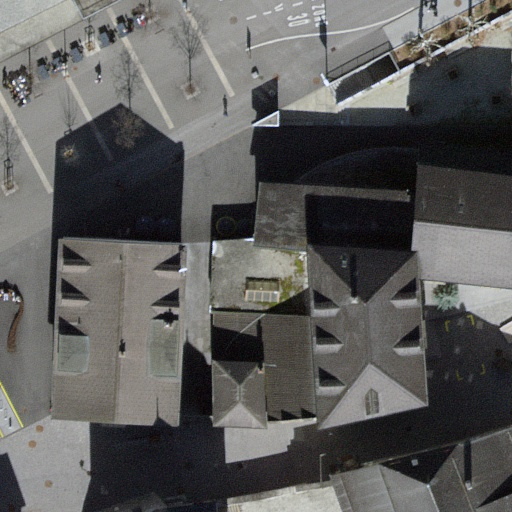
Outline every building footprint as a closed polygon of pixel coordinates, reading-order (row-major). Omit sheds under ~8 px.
[(0,0),(0,69),(139,0),(0,0)] [(511,151),(421,148),(417,194),(411,259),(419,260),(420,283),(511,286),(511,151)] [(411,259),(417,194),(263,186),(254,272),(316,277),(315,255),(411,259)] [(190,254),(62,248),(45,417),(179,428),(190,254)] [(411,259),(315,255),(316,277),(323,428),(426,405),(420,283),(419,260),(411,259)] [(216,364),(216,425),(261,425),(261,364),(216,364)] [(511,511),(511,435),(330,484),(341,511),(511,511)]
